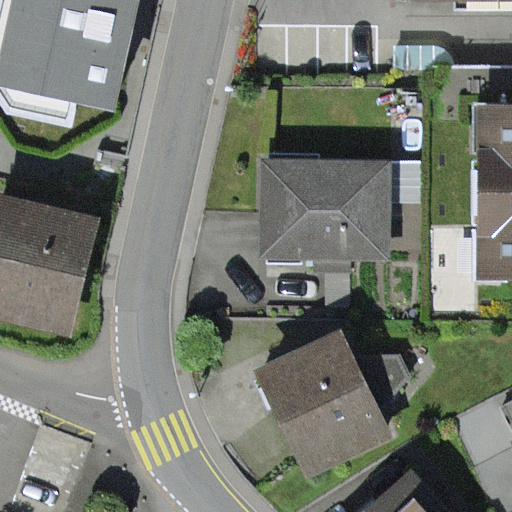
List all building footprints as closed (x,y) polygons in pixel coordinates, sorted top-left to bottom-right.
[(0,0),(0,67),(16,83),(111,108),(134,0),(0,0)] [(511,98),(482,98),(480,264),(511,264),(511,98)] [(397,159),(260,156),(258,262),(396,264),(397,159)] [(50,214),(0,201),(0,311),(69,328),(94,224),(50,214)] [(342,327),(264,366),(314,466),(392,428),(342,327)] [(433,511),(404,481),(371,511),(433,511)]
